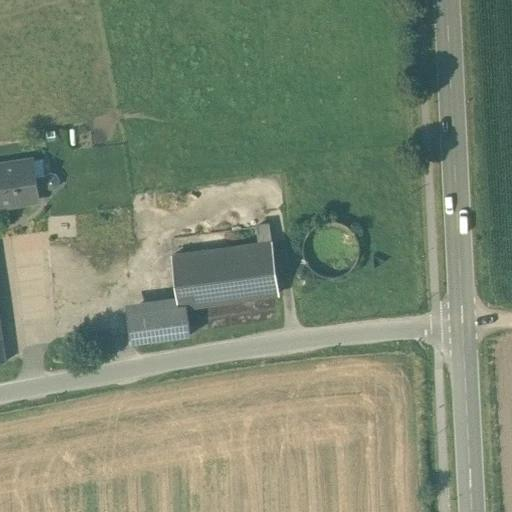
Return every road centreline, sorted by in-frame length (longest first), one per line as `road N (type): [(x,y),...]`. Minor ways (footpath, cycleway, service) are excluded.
road 1 (tertiary): [(0,393),(270,344),(460,325)]
road 2 (secondary): [(445,0),(460,325)]
road 3 (secondary): [(460,325),(470,511)]
